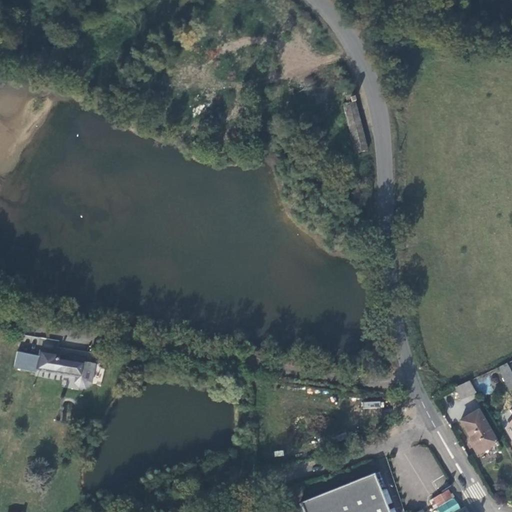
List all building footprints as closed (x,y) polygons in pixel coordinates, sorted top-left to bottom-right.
[(318,44),(323,48),(327,43),(323,39),(318,44)] [(343,104),(356,153),(368,150),(353,93),(345,95),(347,103),(343,104)] [(37,355),(16,351),(13,366),(34,369),(37,355)] [(82,376),(85,361),(85,360),(90,361),(90,358),(76,356),(76,360),(57,358),(54,372),(78,376),(82,376)] [(76,384),(80,388),(84,388),(92,384),(96,363),(85,361),(82,376),(78,376),(76,384)] [(511,376),(504,363),(495,368),(507,390),(511,387),(511,376)] [(460,402),(474,394),(467,381),(457,385),(453,387),(460,402)] [(459,424),(472,447),(476,445),(480,454),(495,446),(478,414),(459,424)] [(476,445),(472,447),(476,455),(478,455),(480,454),(476,445)] [(389,511),(374,475),(300,506),(303,511),(389,511)] [(434,509),(437,508),(453,498),(448,489),(429,501),(434,509)]
